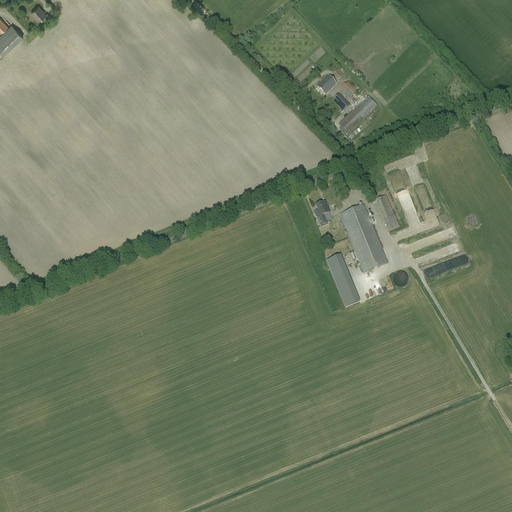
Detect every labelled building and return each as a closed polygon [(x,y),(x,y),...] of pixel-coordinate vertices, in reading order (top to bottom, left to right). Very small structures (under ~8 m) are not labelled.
[(50,17),(47,13),(45,15),(38,7),(31,13),(39,22),(42,19),(44,21),(50,17)] [(0,53),(3,56),(23,38),(12,26),(0,36),(0,53)] [(343,76),(338,69),(333,73),(339,80),(343,76)] [(325,96),(336,85),(329,77),(317,88),(325,96)] [(348,83),(340,90),(349,100),(357,92),(348,83)] [(332,101),(340,109),(338,111),(341,114),(350,105),(339,94),(332,101)] [(348,135),(377,107),(368,98),(339,125),(348,135)] [(323,118),(329,112),(326,109),(319,115),(323,118)] [(376,200),(384,220),(383,220),(388,233),(399,228),(386,196),(376,200)] [(327,224),(325,220),(324,216),(330,213),(328,208),(325,209),(323,203),(316,206),(318,211),(315,213),(315,214),(314,214),(316,218),(317,218),(319,223),(320,226),(321,226),(321,228),(327,225),(327,224)] [(363,274),(388,264),(364,205),(339,215),(363,274)] [(340,256),(326,262),(335,282),(349,276),(340,256)] [(395,274),(396,285),(406,285),(406,273),(395,274)]
